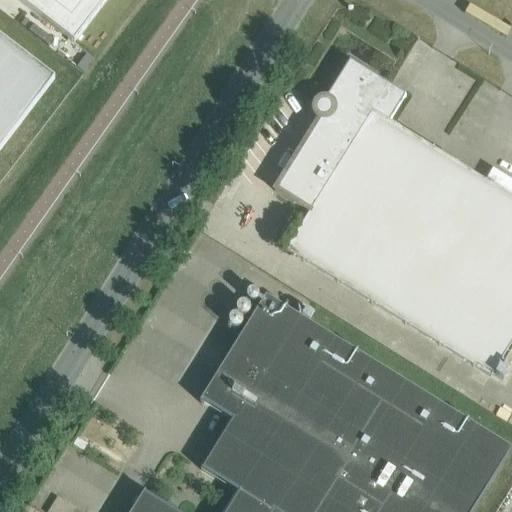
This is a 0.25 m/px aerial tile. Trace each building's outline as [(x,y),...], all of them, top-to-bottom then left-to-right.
[(17,0),(43,19),(74,43),(107,0),(17,0)] [(0,125),(12,135),(55,79),(0,37),(0,125)] [(511,198),(390,123),(398,111),(406,97),(350,62),(326,100),(325,100),(322,100),(318,102),(316,104),(314,107),(313,111),(314,115),(318,119),(319,120),(274,192),(309,214),(286,251),(490,378),(511,343),(511,198)] [(0,151),(12,135),(0,125),(0,151)] [(247,299),(247,300),(248,301),(248,302),(249,303),(250,303),(252,304),(253,304),(254,303),(256,303),(257,302),(257,301),(258,300),(258,299),(258,298),(258,297),(258,296),(257,295),(256,294),(255,293),(254,292),(253,292),(251,292),(250,293),(249,293),(248,294),(247,295),(247,296),(247,298),(247,299)] [(174,511),(144,492),(140,500),(136,498),(131,506),(134,509),(132,511),(472,511),(511,450),(266,298),(200,404),(231,422),(201,471),(237,494),(225,511),(174,511)] [(238,307),(237,308),(236,310),(236,311),(236,313),(237,314),(238,316),(239,317),(240,318),(241,318),(243,319),(244,318),(246,318),(247,317),(248,317),(249,315),(250,313),(250,312),(250,311),(250,310),(249,309),(249,307),(248,307),(247,306),(246,305),(245,305),(244,305),(242,305),(241,305),(239,306),(238,307)] [(236,317),(234,317),(233,317),(231,318),(230,320),(229,322),(229,323),(229,325),(229,326),(230,328),(231,329),(233,330),(235,331),(236,331),(238,330),(240,329),(241,329),(241,328),(242,327),(242,325),(243,324),(243,323),(243,322),(242,321),(241,320),(240,318),(239,318),(238,317),(236,317)] [(79,511),(57,498),(48,511),(79,511)]
